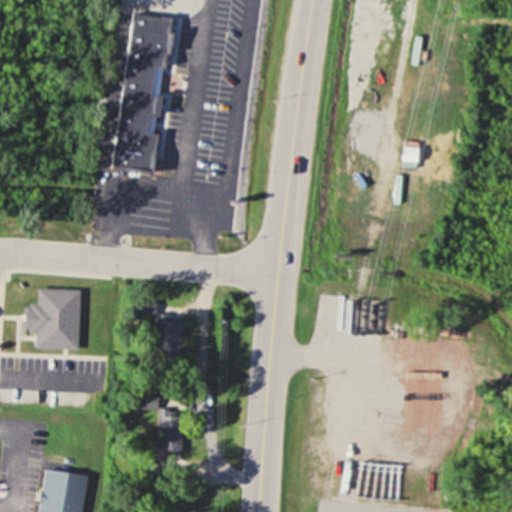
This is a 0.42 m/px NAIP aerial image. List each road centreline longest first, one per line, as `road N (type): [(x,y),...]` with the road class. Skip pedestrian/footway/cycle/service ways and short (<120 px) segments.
road 1 (primary): [(255,511),(308,0)]
road 2 (residential): [(275,276),(0,254)]
